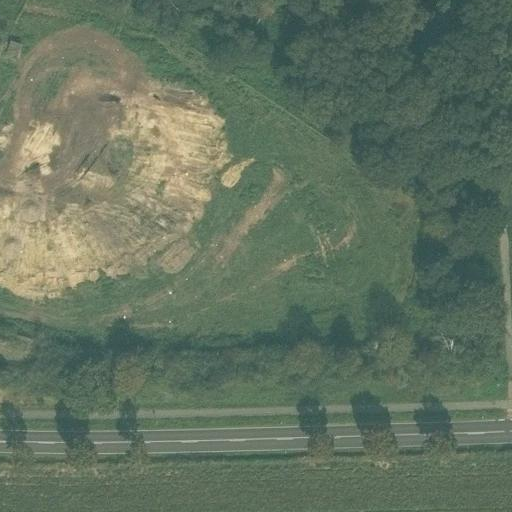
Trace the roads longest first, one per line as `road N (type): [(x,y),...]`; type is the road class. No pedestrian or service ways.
road 1 (tertiary): [(0,437),(511,427)]
road 2 (track): [(511,158),(492,187),(511,379)]
